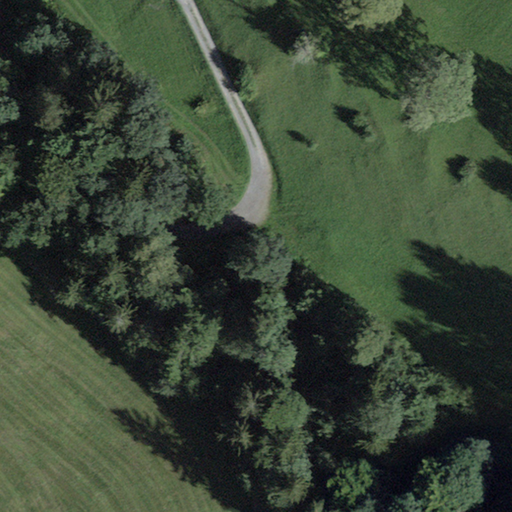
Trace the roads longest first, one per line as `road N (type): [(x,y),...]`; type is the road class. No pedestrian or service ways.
road 1 (residential): [(176,223),(242,218),(259,187),(237,100),(188,0)]
road 2 (track): [(0,186),(176,223)]
